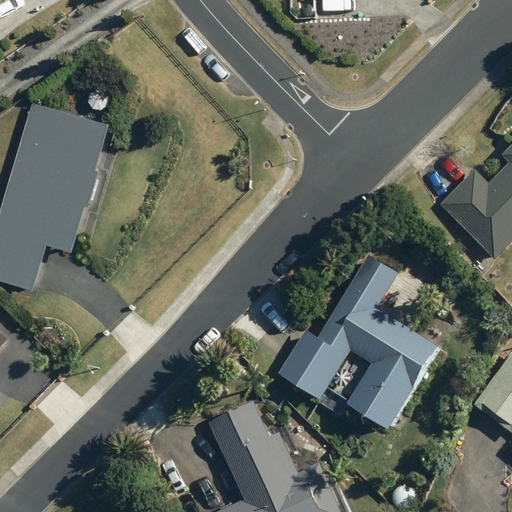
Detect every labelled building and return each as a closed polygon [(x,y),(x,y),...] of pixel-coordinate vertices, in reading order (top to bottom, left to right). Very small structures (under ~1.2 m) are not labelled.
[(7,231),(0,256),(0,277),(39,290),(53,245),(77,252),(89,213),(96,215),(105,185),(99,183),(97,183),(99,177),(113,132),(72,120),(43,111),(35,136),(31,135),(4,229),(7,231)] [(511,140),(499,154),(507,162),(486,183),(473,170),(438,205),(492,258),(511,236),(511,140)] [(276,373),(317,399),(315,401),(337,415),(343,405),(382,430),(434,346),(408,330),(432,291),(398,269),(395,274),(366,256),(314,338),(302,331),(276,373)] [(0,353),(9,342),(0,335),(0,353)] [(511,349),(472,405),(511,434),(511,349)] [(251,401),(207,421),(244,499),(215,511),(337,511),(313,462),(295,471),(277,433),(268,437),(251,401)] [(379,472),(367,483),(374,490),(386,478),(379,472)] [(146,511),(153,505),(127,479),(114,492),(133,511),(146,511)]
